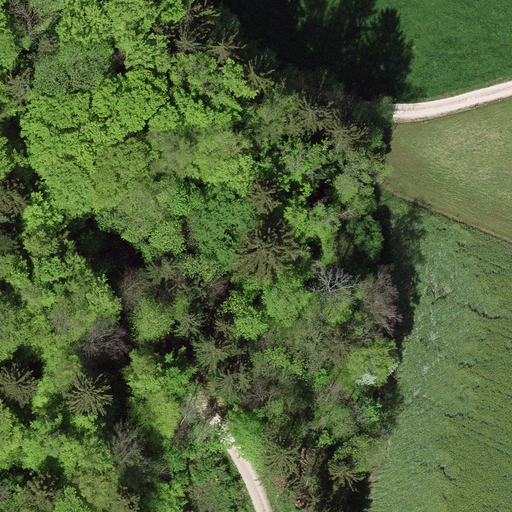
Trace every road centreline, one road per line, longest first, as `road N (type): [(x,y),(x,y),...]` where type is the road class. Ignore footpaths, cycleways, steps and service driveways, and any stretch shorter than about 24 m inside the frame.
road 1 (track): [(0,81),(14,146),(129,274),(206,336),(259,409),(279,511)]
road 2 (track): [(179,0),(208,46),(258,75),(365,109),(429,111),(511,91)]
